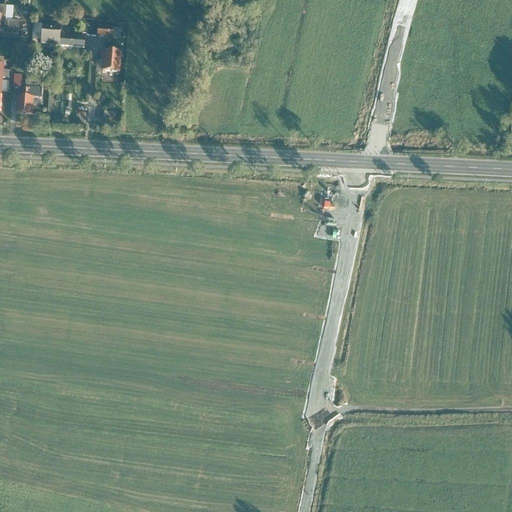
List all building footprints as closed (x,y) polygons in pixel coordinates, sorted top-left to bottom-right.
[(0,0),(0,35),(18,36),(18,22),(11,22),(12,8),(5,8),(4,0),(0,0)] [(58,48),(82,49),(83,39),(59,37),(59,28),(41,27),(40,46),(58,47),(58,48)] [(112,40),(112,31),(97,30),(96,40),(112,40)] [(118,74),(119,54),(103,53),(103,56),(100,56),(99,73),(118,74)] [(12,78),(11,90),(19,91),(20,79),(12,78)] [(15,98),(14,116),(30,118),(32,100),(15,98)]
